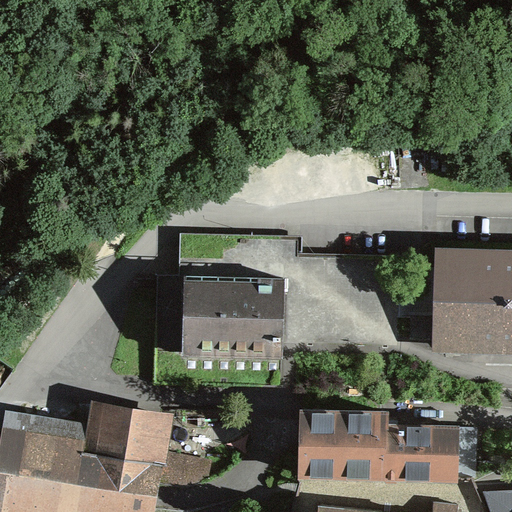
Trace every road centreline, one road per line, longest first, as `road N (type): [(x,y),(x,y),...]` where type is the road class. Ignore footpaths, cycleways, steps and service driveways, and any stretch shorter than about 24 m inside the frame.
road 1 (unclassified): [(97,271),(186,210),(266,220),(394,204),(511,207)]
road 2 (track): [(355,0),(179,162),(130,215),(97,271)]
road 3 (residential): [(0,414),(97,271)]
road 4 (residential): [(511,417),(382,409)]
